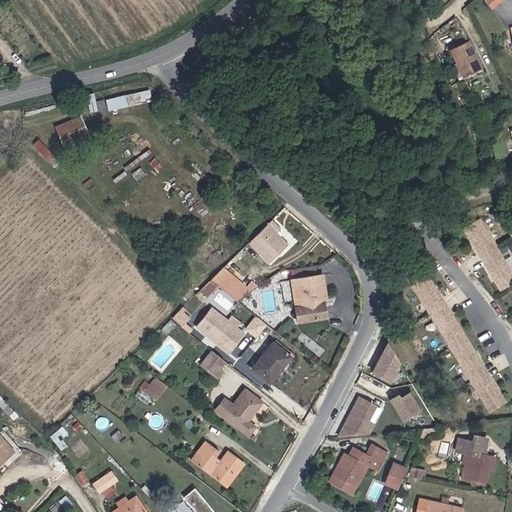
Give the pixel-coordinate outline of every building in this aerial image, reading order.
[(483,65),(469,38),(450,48),(465,75),(483,65)] [(93,92),(84,94),(89,114),(140,101),(140,103),(151,100),(148,89),(104,100),(95,102),(93,92)] [(56,127),(61,140),(82,132),(76,119),(56,127)] [(263,235),(251,248),(268,267),(286,251),(276,240),(280,236),(272,227),(268,231),(274,238),(270,242),(263,235)] [(489,228),(473,237),(490,266),(507,296),(511,293),(511,270),(505,258),(489,228)] [(268,231),(263,235),(270,242),(274,238),(268,231)] [(437,319),(457,354),(476,387),(493,418),(507,410),(490,378),(471,345),(451,310),(432,276),(417,284),(437,319)] [(220,277),(210,288),(226,301),(235,308),(247,299),(254,295),(248,290),(244,295),(220,277)] [(321,311),(327,310),(330,310),(329,300),(326,300),(320,300),(318,283),(281,289),(283,308),(293,307),(296,329),(322,325),(321,311)] [(324,283),(318,283),(320,300),(326,300),(324,283)] [(242,338),(209,312),(194,330),(228,357),(242,338)] [(249,316),(247,333),(258,333),(260,317),(249,316)] [(399,361),(386,340),(370,371),(389,381),(399,361)] [(287,364),(269,350),(250,375),(267,389),(287,364)] [(223,367),(212,358),(201,373),(216,384),(222,377),(218,374),(223,367)] [(164,400),(170,393),(161,386),(158,387),(155,392),(164,400)] [(144,397),(149,401),(155,392),(153,392),(150,389),(144,397)] [(422,409),(409,390),(397,392),(387,397),(403,421),(422,409)] [(158,408),(164,400),(155,392),(149,401),(158,408)] [(259,407),(243,395),(232,410),(222,423),(246,442),(255,432),(245,424),(259,407)] [(377,404),(358,395),(336,436),(370,433),(375,423),(369,420),(377,404)] [(214,416),(222,423),(232,410),(224,404),(214,416)] [(120,439),(113,445),(117,450),(125,445),(120,439)] [(221,452),(208,442),(193,462),(211,476),(227,488),(246,464),(230,452),(222,463),(216,458),(221,452)] [(474,449),(459,446),(457,458),(465,460),(463,471),(460,486),(486,491),(489,476),(491,476),(493,464),(483,462),(487,445),(475,443),(474,449)] [(0,469),(12,459),(0,446),(0,469)] [(383,456),(372,450),(367,459),(353,451),(347,461),(342,459),(327,487),(346,497),(360,473),(370,478),(383,456)] [(413,465),(409,474),(422,479),(426,471),(413,465)] [(406,480),(394,475),(386,494),(398,499),(406,480)] [(86,476),(80,480),(87,492),(93,489),(86,476)] [(112,480),(95,492),(100,500),(117,488),(112,480)] [(211,511),(190,491),(181,501),(191,511),(211,511)] [(62,497),(59,507),(69,510),(72,500),(62,497)]
